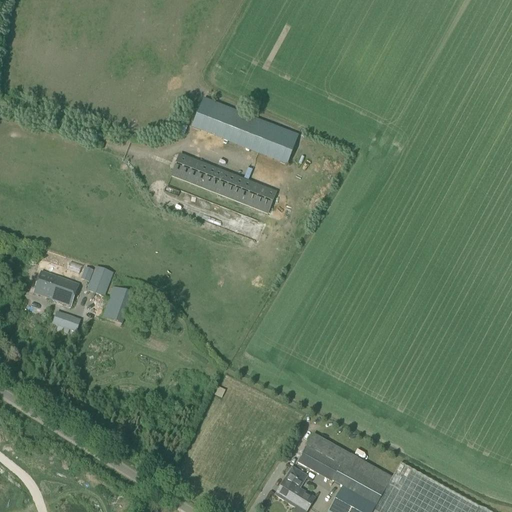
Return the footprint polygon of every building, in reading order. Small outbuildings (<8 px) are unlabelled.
[(192,131),(290,163),(300,132),(202,100),(192,131)] [(268,216),(276,195),(179,156),(171,177),(268,216)] [(104,298),(113,274),(95,267),(86,291),(104,298)] [(40,273),(33,294),(70,308),(78,286),(40,273)] [(122,325),(133,295),(112,288),(101,318),(122,325)] [(55,313),(51,325),(75,334),(79,321),(55,313)] [(100,321),(96,332),(124,342),(128,331),(100,321)] [(296,463),(341,488),(327,511),(487,511),(481,508),(477,507),(400,464),(391,480),(356,460),(357,459),(312,434),(296,463)] [(300,511),(306,511),(314,500),(298,490),(305,478),(292,469),(284,482),(284,481),(275,496),(300,511)]
